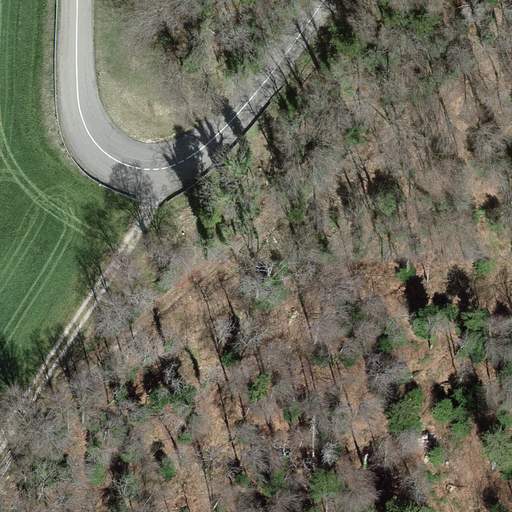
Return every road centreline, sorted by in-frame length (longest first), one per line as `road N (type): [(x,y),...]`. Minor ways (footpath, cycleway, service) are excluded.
road 1 (track): [(43,374),(326,138),(511,18)]
road 2 (secondary): [(76,0),(77,95),(86,128),(110,156),(146,168),(175,164),(212,138),(323,0)]
road 3 (track): [(0,440),(143,216),(157,168)]
